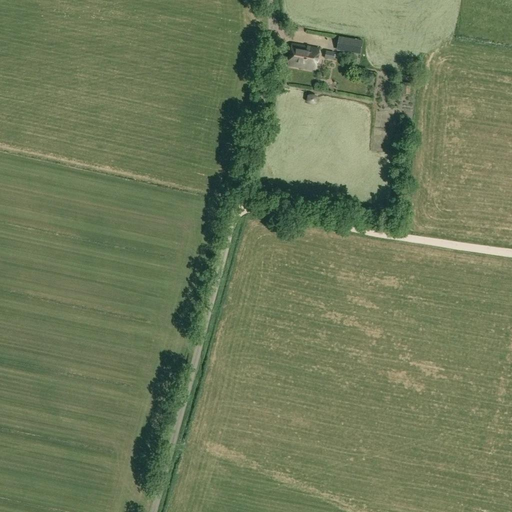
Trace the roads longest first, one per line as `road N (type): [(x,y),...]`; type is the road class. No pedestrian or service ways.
road 1 (unclassified): [(155,511),(269,68),(269,0)]
road 2 (track): [(238,204),(511,254)]
